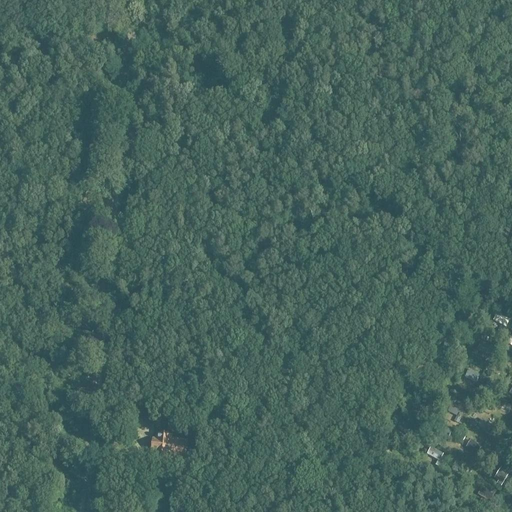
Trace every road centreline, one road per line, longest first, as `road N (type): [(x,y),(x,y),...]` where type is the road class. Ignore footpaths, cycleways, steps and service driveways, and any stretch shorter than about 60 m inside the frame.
road 1 (track): [(130,35),(84,511)]
road 2 (track): [(130,35),(168,41),(511,309)]
